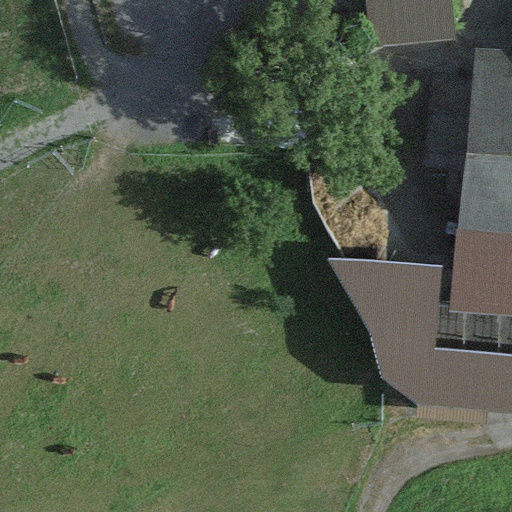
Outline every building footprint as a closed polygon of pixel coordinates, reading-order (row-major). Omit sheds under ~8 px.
[(454,0),(369,0),(373,32),(457,24),(454,0)] [(511,38),(480,36),(465,215),(511,219),(511,38)] [(511,219),(465,215),(458,298),(511,302),(511,219)] [(357,294),(439,300),(443,252),(327,243),(357,294)] [(511,343),(435,337),(439,300),(357,294),(371,316),(382,357),(417,385),(511,395),(511,343)]
